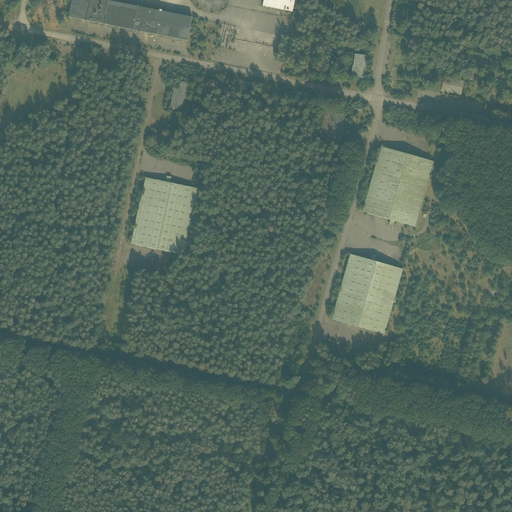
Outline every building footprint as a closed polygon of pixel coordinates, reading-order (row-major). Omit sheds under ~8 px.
[(160,11),(103,0),(71,0),(67,18),(133,31),(133,32),(134,31),(187,42),(192,18),(162,12),(162,11),(160,10),(160,11)] [(295,0),(263,0),(263,6),(293,12),(295,0)] [(15,48),(12,65),(17,67),(21,49),(15,48)] [(87,52),(77,50),(75,59),(85,61),(87,52)] [(484,57),(462,51),(461,55),(483,61),(484,57)] [(367,56),(355,55),(353,65),(351,76),(362,78),(364,68),(365,68),(367,56)] [(493,59),(486,58),(484,64),(492,66),(493,59)] [(475,70),(470,69),(468,79),(468,81),(470,82),(471,80),(476,81),(479,71),(477,71),(476,72),(475,71),(475,70)] [(495,74),(487,102),(495,104),(502,76),(495,74)] [(457,80),(444,77),(441,91),(461,95),(464,82),(461,81),(461,78),(458,77),(457,80)] [(190,84),(176,81),(170,108),(184,110),(190,84)] [(346,116),(325,111),(320,138),(341,142),(346,116)] [(434,162),(381,147),(362,212),(390,220),(389,226),(393,227),(395,221),(405,224),(415,227),(426,190),(434,162)] [(165,182),(145,178),(131,244),(185,255),(199,189),(170,183),(171,177),(167,176),(165,182)] [(371,260),(350,255),(332,319),(374,332),(384,335),(403,269),(398,268),(375,261),(377,256),(372,254),(371,260)]
